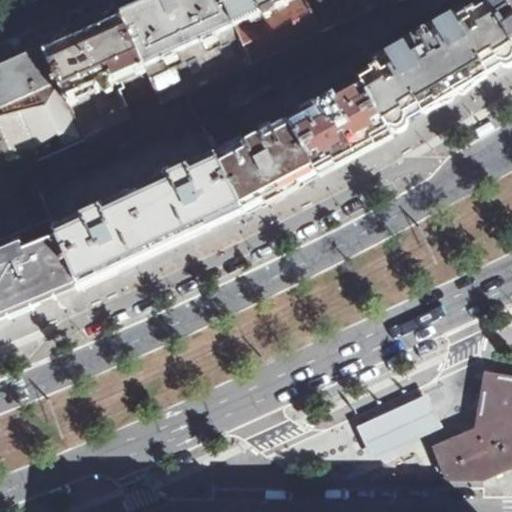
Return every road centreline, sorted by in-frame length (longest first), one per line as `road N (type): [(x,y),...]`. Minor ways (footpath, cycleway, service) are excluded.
road 1 (primary): [(511,149),(259,282),(0,394)]
road 2 (primary): [(115,452),(511,281)]
road 3 (residential): [(115,452),(133,486),(163,509),(511,511)]
road 4 (primary): [(0,495),(115,452)]
